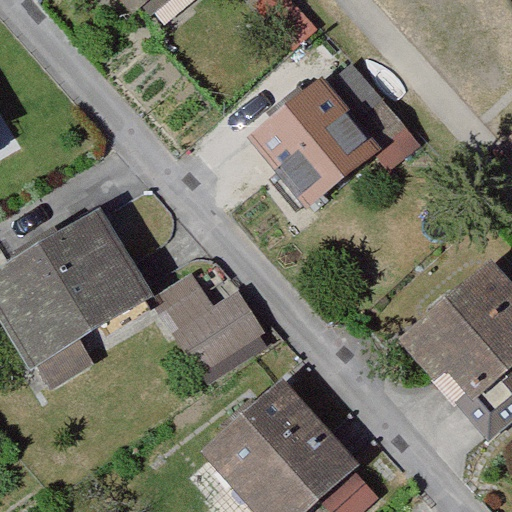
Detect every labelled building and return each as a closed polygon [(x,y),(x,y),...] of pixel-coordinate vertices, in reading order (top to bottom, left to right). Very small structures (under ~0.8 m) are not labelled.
[(176,0),(100,0),(135,37),(176,0)] [(317,232),(390,170),(318,84),(244,145),(317,232)] [(107,232),(0,301),(0,327),(54,410),(173,332),(107,232)] [(511,306),(464,252),(379,326),(452,408),(511,355),(511,306)] [(240,291),(204,304),(195,277),(161,289),(188,368),(258,345),(240,291)] [(396,511),(319,412),(212,494),(226,511),(396,511)]
